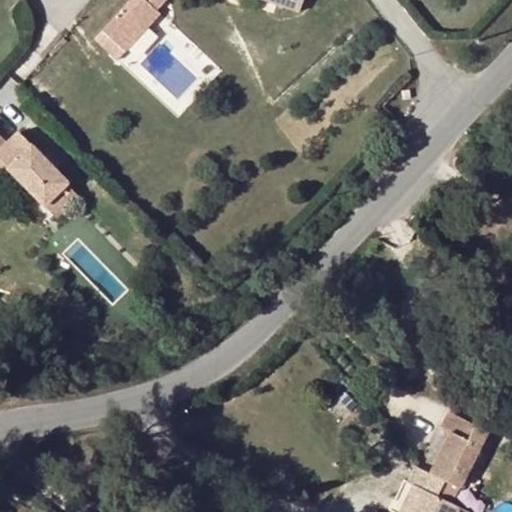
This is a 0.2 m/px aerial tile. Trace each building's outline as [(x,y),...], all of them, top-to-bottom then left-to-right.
[(143,0),(137,0),(98,43),(121,65),(164,18),(160,15),(143,0)] [(143,0),(160,15),(172,0),(143,0)] [(302,19),(308,0),(261,0),(260,4),(302,19)] [(403,89),(404,98),(412,97),(411,88),(403,89)] [(66,184),(68,183),(53,167),(43,157),(20,132),(8,144),(0,136),(0,170),(6,164),(45,205),(48,203),(59,215),(77,196),(66,184)] [(48,152),(43,157),(53,167),(58,162),(48,152)] [(450,433),(432,471),(452,481),(463,486),(489,432),(450,413),(442,429),(450,433)] [(445,497),(452,481),(432,471),(416,465),(408,479),(419,483),(429,487),(418,511),(462,511),(465,506),(445,497)] [(418,511),(429,487),(419,483),(405,511),(418,511)]
